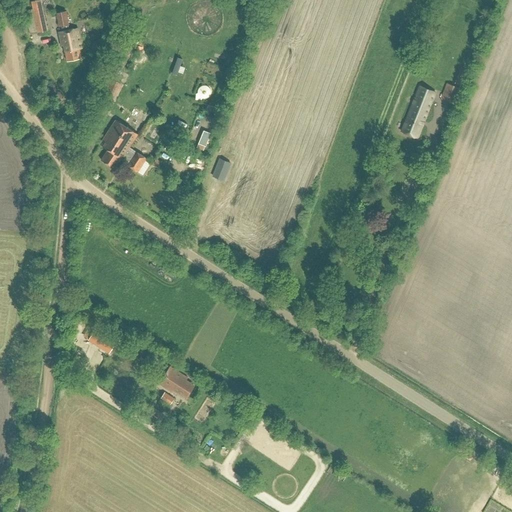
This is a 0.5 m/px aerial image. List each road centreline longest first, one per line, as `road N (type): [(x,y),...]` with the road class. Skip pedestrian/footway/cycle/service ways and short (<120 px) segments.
road 1 (unclassified): [(511,459),(85,188),(0,77)]
road 2 (track): [(22,511),(73,176)]
road 3 (track): [(350,356),(431,158),(433,134)]
